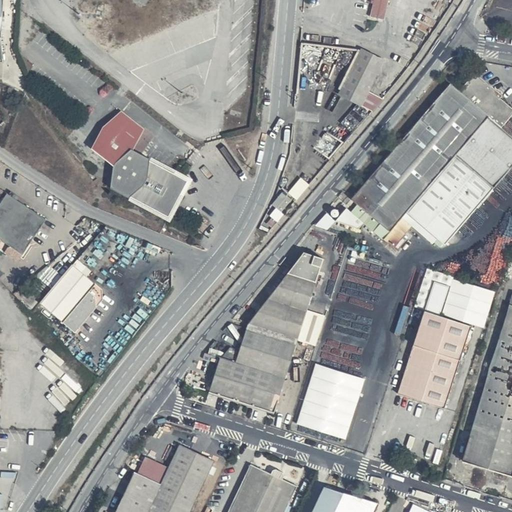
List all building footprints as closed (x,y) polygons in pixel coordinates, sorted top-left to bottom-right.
[(386,58),(362,46),(338,91),(362,103),(386,58)] [(501,94),(475,72),(459,90),(451,83),(351,196),(357,203),(352,210),(345,206),(336,218),(360,230),(365,225),(393,247),(413,227),(441,246),(511,167),(511,136),(501,127),(511,115),(511,107),(499,97),(501,94)] [(101,126),(91,146),(113,163),(111,187),(170,221),(193,179),(187,175),(171,166),(152,156),(150,158),(133,148),(143,127),(121,110),(101,126)] [(148,128),(134,147),(142,153),(156,134),(148,128)] [(298,198),(310,183),(302,177),(290,191),(298,198)] [(0,187),(0,239),(21,253),(45,218),(0,187)] [(209,229),(201,223),(191,234),(200,241),(209,229)] [(218,355),(210,390),(274,411),(322,256),(301,250),(246,324),(238,350),(228,348),(222,356),(218,355)] [(37,303),(61,324),(86,295),(92,300),(93,311),(101,301),(100,291),(71,265),(37,303)] [(449,286),(435,281),(394,392),(442,407),(471,323),(442,315),(449,286)] [(511,294),(463,459),(511,475),(511,294)] [(366,378),(315,362),(296,423),(346,439),(366,378)] [(189,511),(214,460),(180,443),(168,466),(145,455),(134,480),(132,479),(115,511),(189,511)] [(285,511),(297,485),(251,463),(227,511),(285,511)] [(374,511),(379,501),(326,486),(312,511),(374,511)]
